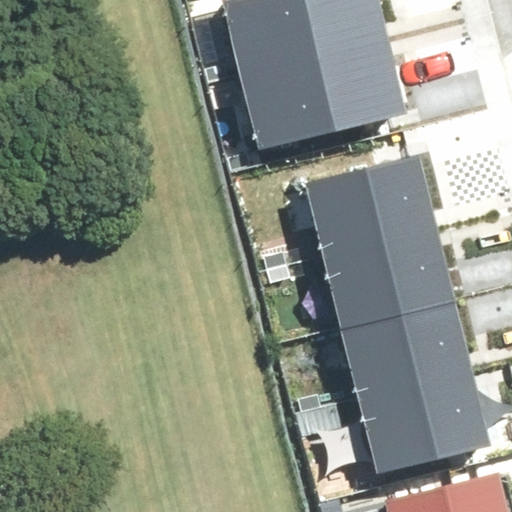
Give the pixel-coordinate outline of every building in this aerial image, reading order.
[(218,0),(233,63),(379,30),(372,0),(218,0)] [(379,30),(233,63),(251,143),(397,110),(379,30)] [(409,147),(297,175),(316,250),(428,222),(409,147)] [(428,222),(316,250),(333,320),(446,292),(428,222)] [(446,292),(333,320),(352,396),(465,368),(446,292)] [(465,368),(352,396),(369,466),(483,438),(465,368)] [(502,511),(491,464),(378,493),(382,511),(502,511)]
